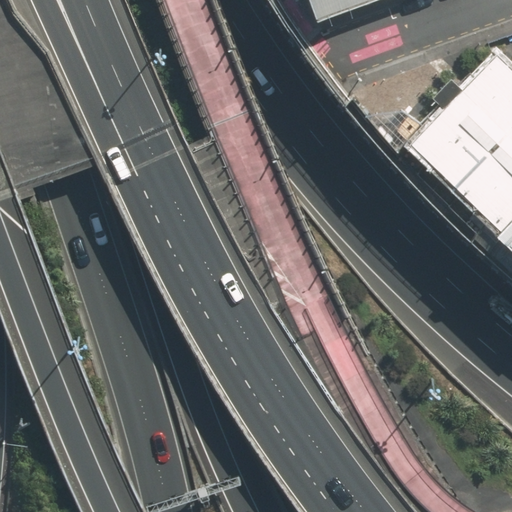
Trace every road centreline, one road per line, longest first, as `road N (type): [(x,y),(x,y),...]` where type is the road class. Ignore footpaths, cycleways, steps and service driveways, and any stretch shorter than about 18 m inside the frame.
road 1 (motorway): [(68,0),(148,254),(247,511)]
road 2 (motorway): [(17,0),(169,511)]
road 3 (motorway): [(206,0),(311,165),(395,259),(511,365)]
road 4 (motorway): [(366,511),(298,420),(199,250)]
road 5 (motorway): [(118,511),(0,233)]
road 6 (motorway): [(199,250),(46,0)]
road 7 (motorway): [(199,250),(88,0)]
road 8 (residential): [(494,0),(332,58)]
